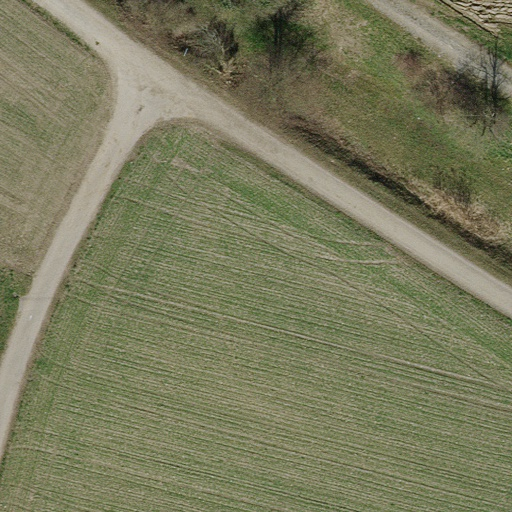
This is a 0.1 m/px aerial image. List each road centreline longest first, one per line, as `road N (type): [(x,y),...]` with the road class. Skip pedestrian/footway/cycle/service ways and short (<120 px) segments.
road 1 (track): [(511,301),(156,76),(56,0)]
road 2 (track): [(0,424),(7,393),(156,76)]
road 3 (track): [(383,0),(511,80)]
